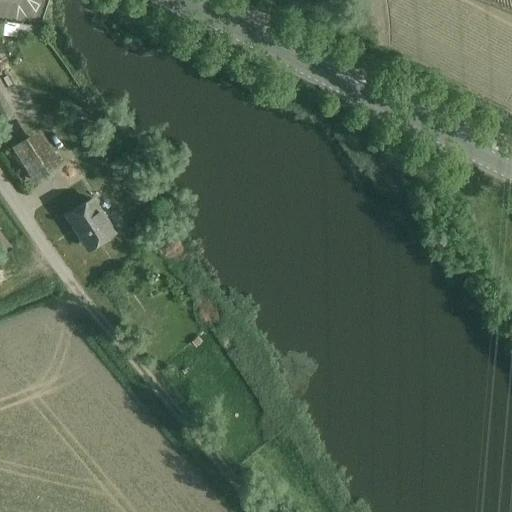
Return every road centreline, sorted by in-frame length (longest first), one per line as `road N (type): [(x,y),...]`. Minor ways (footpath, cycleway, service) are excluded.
road 1 (secondary): [(511,179),(164,0)]
road 2 (track): [(258,511),(67,283)]
